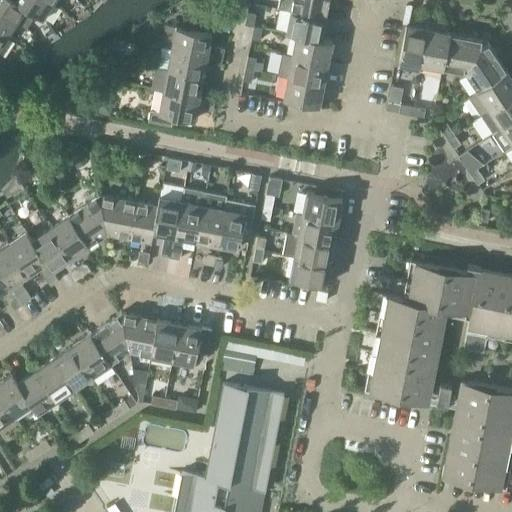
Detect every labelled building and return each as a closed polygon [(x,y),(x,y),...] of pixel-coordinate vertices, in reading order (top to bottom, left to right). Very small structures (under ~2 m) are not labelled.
[(0,0),(0,9),(16,20),(25,26),(35,11),(18,0),(0,0)] [(53,1),(51,0),(18,0),(35,11),(42,17),(53,1)] [(291,10),(326,17),(329,0),(279,0),(278,7),(291,10)] [(0,30),(7,35),(16,20),(0,9),(0,30)] [(297,34),(297,33),(322,38),(326,17),(291,10),(287,32),(297,34)] [(245,23),(254,25),(256,12),(248,11),(245,23)] [(162,46),(207,55),(212,32),(167,23),(162,46)] [(421,63),(428,27),(406,23),(398,65),(420,69),(420,65),(421,63)] [(262,27),(254,25),(251,37),(260,39),(262,27)] [(443,67),(450,31),(428,27),(421,63),(431,64),(443,67)] [(450,31),(443,67),(465,71),(487,39),(487,38),(450,31)] [(297,34),(293,54),(328,62),(332,39),(323,37),(322,38),(297,33),(297,34)] [(487,39),(465,71),(478,90),(508,70),(487,39)] [(162,46),(158,66),(158,67),(203,76),(207,55),(162,46)] [(213,55),(223,57),(225,47),(218,46),(215,48),(213,55)] [(323,83),(328,62),(293,54),(283,52),(278,74),(288,76),(323,83)] [(245,67),(254,69),(257,56),(248,54),(245,67)] [(223,57),(213,55),(212,62),(214,65),(221,67),(223,57)] [(152,88),(164,90),(199,97),(203,76),(158,67),(158,66),(156,66),(152,88)] [(254,69),(245,67),(243,79),(252,81),(254,69)] [(478,90),(469,96),(481,114),(511,93),(511,76),(508,70),(478,90)] [(323,83),(288,76),(284,98),(319,105),(323,83)] [(205,98),(215,99),(217,90),(210,88),(206,91),(205,98)] [(199,97),(164,90),(160,110),(150,109),(148,120),(172,124),(174,114),(195,119),(199,97)] [(511,118),(511,93),(481,114),(493,131),(494,131),(502,126),(511,118)] [(215,99),(205,98),(204,104),(206,108),(213,109),(215,99)] [(104,100),(101,111),(113,114),(114,108),(111,102),(104,100)] [(412,114),(413,105),(401,103),(399,111),(412,114)] [(413,105),(412,114),(424,116),(426,107),(413,105)] [(506,149),(511,144),(511,118),(502,126),(494,131),(506,149)] [(447,137),(454,132),(447,121),(440,126),(447,137)] [(454,132),(447,137),(454,147),(461,142),(454,132)] [(101,143),(91,145),(93,156),(99,155),(103,150),(101,143)] [(80,147),(67,154),(75,167),(87,159),(80,147)] [(168,156),(166,167),(178,169),(180,158),(168,156)] [(471,172),(478,167),(471,157),(464,162),(471,172)] [(478,167),(471,172),(478,183),(485,178),(478,167)] [(181,199),(183,186),(163,182),(158,204),(153,230),(154,230),(165,232),(174,234),(181,199)] [(195,238),(205,190),(183,185),(181,199),(174,234),(185,236),(195,238)] [(226,194),(205,190),(195,238),(217,243),(226,197),(226,194)] [(303,213),(338,220),(342,197),(307,191),(304,209),(303,213)] [(68,215),(88,245),(108,231),(100,193),(76,209),(68,215)] [(130,235),(137,200),(100,193),(108,231),(130,235)] [(264,204),(272,206),(275,194),(266,193),(264,204)] [(249,237),(256,203),(226,197),(217,243),(239,247),(241,236),(249,237)] [(137,200),(130,235),(152,240),(154,230),(153,230),(158,204),(137,200)] [(272,206),(264,204),(261,218),(270,219),(272,206)] [(490,207),(482,206),(479,218),(488,220),(490,207)] [(303,213),(295,211),(291,233),(299,234),(334,241),(338,220),(303,213)] [(88,245),(68,215),(51,226),(71,256),(88,245)] [(71,256),(51,226),(33,238),(32,239),(52,268),(71,256)] [(9,242),(29,272),(38,266),(51,284),(59,278),(52,268),(32,239),(33,238),(28,230),(9,242)] [(174,234),(165,232),(161,254),(170,255),(174,234)] [(295,255),(330,262),(334,241),(299,234),(291,233),(287,232),(283,253),(295,255)] [(185,236),(174,234),(170,255),(180,258),(185,236)] [(256,247),(264,249),(267,237),(258,235),(256,247)] [(29,272),(9,242),(0,248),(0,268),(11,284),(17,294),(22,303),(31,297),(19,279),(29,272)] [(264,249),(256,247),(253,260),(262,262),(264,249)] [(138,259),(148,261),(150,251),(143,250),(139,252),(138,259)] [(212,264),(214,255),(208,253),(205,256),(203,262),(212,264)] [(214,255),(212,264),(223,266),(224,260),(222,256),(214,255)] [(330,262),(295,255),(290,277),(326,284),(330,262)] [(414,279),(466,289),(470,270),(418,260),(414,279)] [(77,266),(83,274),(91,269),(87,263),(83,262),(77,266)] [(83,274),(77,266),(72,270),(71,274),(75,280),(83,274)] [(0,291),(11,284),(0,268),(0,291)] [(511,278),(480,272),(466,346),(486,350),(490,328),(511,332),(511,278)] [(414,279),(411,297),(410,299),(443,306),(462,310),(466,289),(414,279)] [(329,290),(319,288),(316,298),(327,300),(329,290)] [(22,303),(17,294),(12,298),(11,302),(15,308),(22,303)] [(387,313),(439,323),(443,306),(410,299),(411,297),(391,294),(387,313)] [(121,312),(129,350),(129,349),(152,354),(159,319),(122,311),(121,312)] [(90,332),(110,362),(129,350),(121,312),(90,332)] [(439,323),(387,313),(383,332),(435,342),(439,323)] [(159,319),(152,354),(173,358),(180,323),(159,319)] [(180,323),(173,358),(195,362),(198,345),(209,347),(212,329),(180,323)] [(72,344),(92,374),(110,362),(90,332),(72,344)] [(435,342),(383,332),(380,351),(432,361),(435,342)] [(55,356),(75,386),(92,374),(72,344),(55,356)] [(432,361),(380,351),(376,370),(428,381),(432,361)] [(75,386),(55,356),(37,368),(57,398),(75,386)] [(57,398),(37,368),(19,380),(33,402),(32,402),(38,411),(57,398)] [(428,381),(376,370),(372,390),(424,400),(428,381)] [(0,391),(15,414),(32,402),(33,402),(19,380),(13,372),(0,380),(0,391)] [(205,474),(181,470),(172,511),(260,511),(265,487),(282,391),(222,380),(205,474)] [(511,436),(511,388),(469,380),(450,476),(502,486),(511,436)] [(0,424),(15,414),(0,391),(0,424)] [(163,405),(165,396),(153,394),(151,402),(163,405)] [(165,396),(163,405),(176,407),(177,399),(165,396)] [(114,407),(119,414),(130,407),(125,400),(114,407)] [(119,414),(114,407),(104,414),(109,421),(119,414)] [(78,431),(83,438),(94,431),(89,424),(78,431)] [(83,438),(78,431),(68,438),(73,445),(83,438)] [(35,445),(40,452),(51,445),(46,437),(35,445)] [(40,452),(35,445),(25,452),(30,459),(40,452)]
